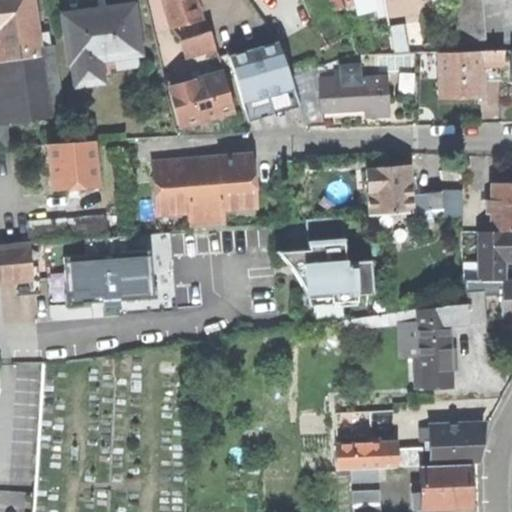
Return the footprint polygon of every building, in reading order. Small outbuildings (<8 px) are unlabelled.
[(0,0),(0,55),(1,63),(40,57),(38,47),(31,0),(0,0)] [(162,0),(170,27),(200,19),(194,0),(162,0)] [(259,15),(266,25),(289,10),(281,0),(254,0),(251,2),(259,15)] [(448,0),(452,50),(478,48),(474,0),(448,0)] [(64,16),(70,62),(73,61),(97,58),(138,52),(131,6),(96,11),(64,16)] [(271,33),(266,25),(259,15),(247,24),(259,42),(260,41),(266,37),(271,33)] [(221,28),(211,31),(216,47),(219,56),(228,53),(221,28)] [(211,31),(200,34),(204,50),(216,47),(211,31)] [(181,40),(186,56),(204,50),(200,34),(181,40)] [(269,42),(266,37),(260,41),(263,46),(269,42)] [(51,45),(38,47),(40,57),(41,65),(53,63),(51,45)] [(479,51),(440,52),(441,97),(462,97),(482,96),(481,81),(479,51)] [(505,51),(479,51),(481,81),(503,80),(505,51)] [(139,65),(138,52),(97,58),(99,71),(139,65)] [(41,65),(40,57),(1,63),(7,103),(10,124),(49,118),(41,65)] [(99,71),(97,58),(73,61),(76,84),(100,80),(99,71)] [(61,116),(53,63),(41,65),(49,118),(61,116)] [(342,66),(343,84),(387,81),(387,75),(361,76),(360,65),(342,66)] [(224,72),(171,88),(182,126),(235,110),(224,72)] [(343,84),(320,85),(322,111),(355,109),(375,108),(389,107),(387,81),(343,84)] [(0,125),(10,124),(7,103),(0,103),(0,125)] [(389,116),(389,107),(375,108),(375,117),(389,116)] [(94,140),(49,144),(53,189),(97,185),(94,140)] [(186,159),(153,161),(156,210),(170,209),(170,213),(189,212),(190,228),(225,225),(224,209),(256,206),(253,171),(252,154),(219,156),(220,167),(186,169),(186,159)] [(219,156),(186,159),(186,169),(220,167),(219,156)] [(367,169),(370,214),(412,211),(409,177),(409,166),(386,168),(367,169)] [(417,177),(409,177),(412,211),(419,210),(418,196),(417,177)] [(511,185),(493,185),(493,200),(488,200),(488,213),(493,213),(493,231),(503,231),(511,230),(511,185)] [(459,193),(428,195),(429,210),(461,208),(459,193)] [(428,195),(418,196),(419,210),(429,210),(428,195)] [(104,216),(65,219),(67,237),(106,234),(104,216)] [(343,217),(306,220),(308,249),(295,250),(296,256),(297,265),(303,265),(304,273),(295,274),(303,289),(311,306),(359,302),(358,294),(373,293),(371,260),(346,262),(343,217)] [(27,223),(28,241),(67,237),(65,219),(27,223)] [(511,230),(503,231),(505,261),(511,260),(511,230)] [(177,280),(172,231),(144,233),(146,251),(65,259),(70,302),(157,294),(156,282),(177,280)] [(506,279),(505,261),(503,231),(493,231),(479,231),(483,262),(484,278),(506,279)] [(0,246),(0,281),(31,279),(28,245),(0,246)] [(467,278),(484,278),(483,262),(467,262),(467,278)] [(503,280),(465,280),(467,304),(468,321),(485,320),(483,295),(503,294),(503,282),(503,280)] [(511,282),(503,282),(503,294),(503,314),(511,314),(511,282)] [(449,323),(468,321),(467,304),(418,309),(419,320),(419,323),(449,321),(449,323)] [(389,323),(419,320),(418,309),(388,313),(389,323)] [(451,357),(449,323),(449,321),(419,323),(421,347),(414,347),(416,386),(453,384),(451,357)] [(501,361),(486,360),(486,368),(501,370),(501,361)] [(484,422),(432,426),(433,464),(469,462),(479,462),(481,442),(484,422)] [(380,466),(397,466),(396,443),(338,445),(338,468),(352,467),(380,466)] [(410,465),(421,464),(428,464),(428,457),(423,458),(423,451),(418,447),(409,448),(410,465)] [(470,483),(469,462),(433,464),(428,464),(421,464),(422,493),(423,508),(471,505),(470,483)] [(381,480),(380,466),(352,467),(353,481),(381,480)] [(381,511),(381,489),(353,490),(353,511),(381,511)] [(414,508),(423,508),(422,493),(413,493),(414,508)]
